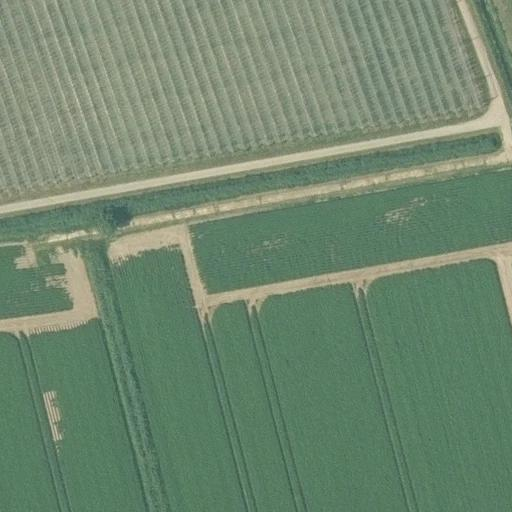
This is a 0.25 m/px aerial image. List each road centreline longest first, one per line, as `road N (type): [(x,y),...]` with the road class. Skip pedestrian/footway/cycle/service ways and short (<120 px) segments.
road 1 (track): [(460,0),(496,97),(490,121),(0,210)]
road 2 (track): [(494,116),(505,124),(510,156),(49,240)]
